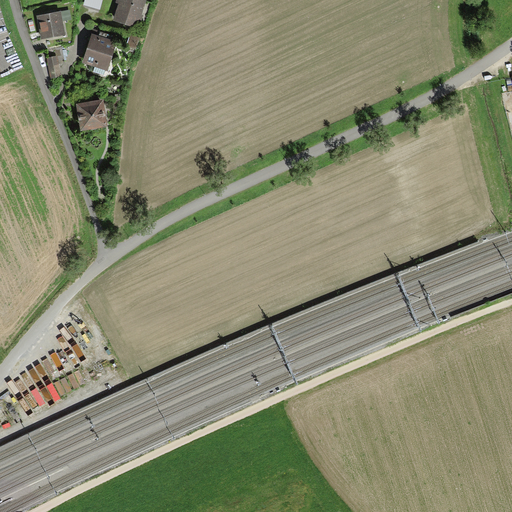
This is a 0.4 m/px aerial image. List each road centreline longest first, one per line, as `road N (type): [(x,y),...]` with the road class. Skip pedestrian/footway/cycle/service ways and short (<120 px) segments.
road 1 (track): [(511,299),(35,511)]
road 2 (unclassified): [(511,43),(462,79),(222,190),(107,258)]
road 3 (residential): [(13,0),(107,258)]
road 4 (unclassified): [(107,258),(41,317),(0,370)]
